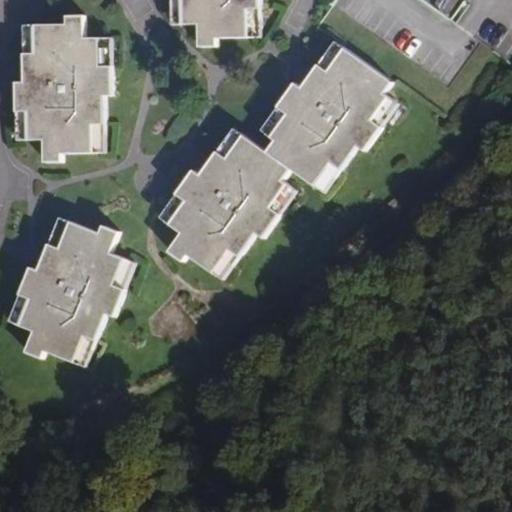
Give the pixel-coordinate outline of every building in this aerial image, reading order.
[(184,0),(185,25),(201,25),(201,48),(219,48),(218,38),(250,39),(250,11),(262,11),(261,0),(184,0)] [(102,67),(101,39),(88,39),(86,16),(70,17),(69,26),(38,26),(39,55),(27,55),(28,84),(19,84),(18,94),(20,114),(32,114),(32,141),(47,142),(48,163),(64,164),(65,155),(97,153),(96,126),(108,125),(107,96),(115,96),(115,67),(102,67)] [(270,153),(295,171),(317,187),(334,165),(343,171),(360,148),(367,153),(384,129),(374,121),(391,98),(386,95),(395,84),(346,49),(330,73),(321,65),(304,89),(297,84),(288,95),(281,108),(290,115),(273,138),(277,141),(270,153)] [(295,171),(270,153),(246,136),(230,160),(220,152),(202,176),(197,171),(188,182),(179,196),(189,202),(172,225),(184,234),(172,252),(186,263),(191,257),(217,274),(234,251),(243,257),(259,235),(267,239),(283,216),(274,208),(290,186),(286,182),(295,171)] [(63,249),(53,246),(46,264),(42,272),(34,269),(23,295),(34,300),(23,327),(37,332),(30,353),(45,359),(49,352),(78,363),(89,337),(100,341),(110,315),(118,318),(129,291),(118,288),(129,260),(115,255),(123,233),(107,227),(104,235),(73,223),(63,249)]
